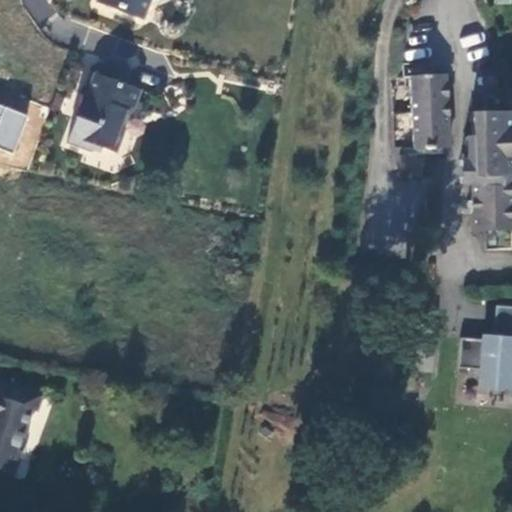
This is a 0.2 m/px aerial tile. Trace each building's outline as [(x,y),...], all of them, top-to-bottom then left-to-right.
[(100,0),(99,4),(101,5),(102,0),(104,0),(118,5),(117,11),(140,18),(146,0),(100,0)] [(104,0),(102,0),(101,5),(117,11),(118,5),(104,0)] [(141,91),(94,73),(87,93),(83,96),(80,104),(84,107),(80,117),(77,117),(68,143),(90,151),(103,149),(115,153),(124,130),(120,128),(126,113),(135,108),(141,91)] [(448,147),(445,75),(409,77),(412,147),(400,149),(401,181),(422,180),(421,147),(448,147)] [(0,146),(15,151),(26,112),(0,104),(0,146)] [(511,110),(470,111),(474,230),(511,230),(511,110)] [(511,306),(496,305),(493,335),(511,336),(511,306)] [(432,372),(437,311),(421,309),(417,370),(432,372)] [(511,388),(511,336),(493,335),(490,334),(490,339),(461,337),(459,367),(480,369),(479,386),(511,388)] [(0,470),(12,467),(17,452),(22,454),(25,449),(27,444),(29,436),(29,433),(24,432),(32,411),(37,413),(43,395),(11,384),(9,390),(0,387),(0,470)] [(12,467),(0,470),(0,471),(13,477),(22,454),(17,452),(12,467)]
